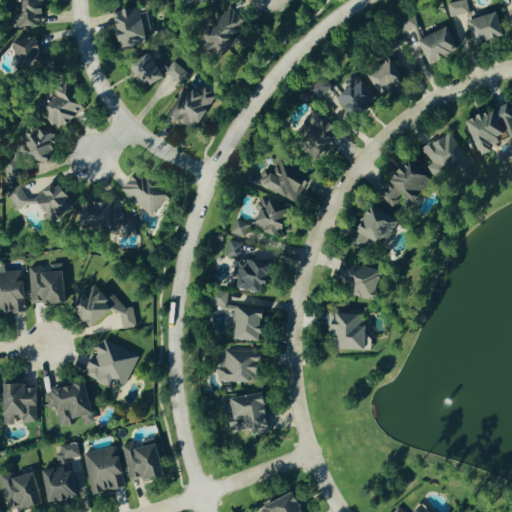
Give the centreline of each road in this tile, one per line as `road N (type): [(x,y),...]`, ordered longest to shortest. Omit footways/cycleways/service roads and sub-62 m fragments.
road 1 (residential): [(364,0),(278,75),(212,178),(182,265),(176,389),(210,511)]
road 2 (residential): [(342,511),(308,452),(293,373),(296,297),(314,237),(339,188),(398,123),(447,92),(511,67)]
road 3 (residential): [(80,0),(83,41),(111,106),(174,163),(212,178)]
road 4 (residential): [(308,452),(151,511)]
